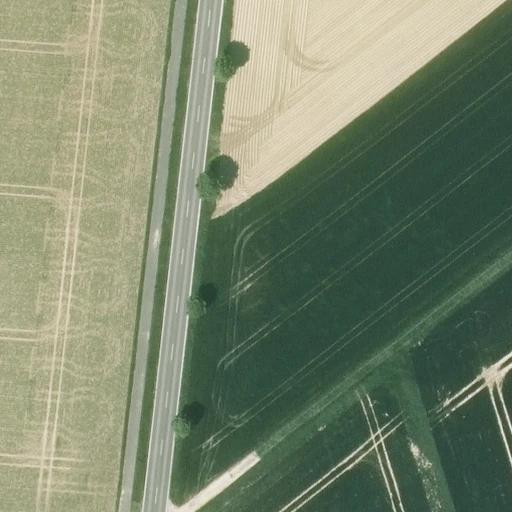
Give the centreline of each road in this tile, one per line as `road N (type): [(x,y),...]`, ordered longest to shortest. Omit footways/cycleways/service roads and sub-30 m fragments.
road 1 (tertiary): [(152,511),(209,0)]
road 2 (track): [(124,511),(179,0)]
road 3 (track): [(511,262),(257,458)]
